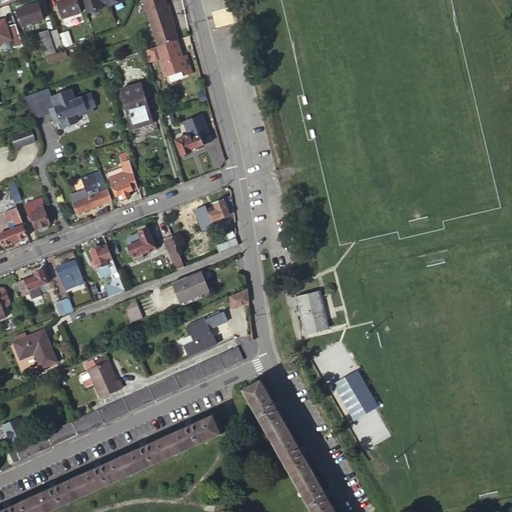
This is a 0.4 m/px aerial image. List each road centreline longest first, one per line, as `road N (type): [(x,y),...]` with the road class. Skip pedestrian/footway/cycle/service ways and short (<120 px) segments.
road 1 (residential): [(269,360),(0,482)]
road 2 (residential): [(250,243),(70,317)]
road 3 (residential): [(68,239),(238,171)]
road 4 (residential): [(238,171),(195,0)]
road 5 (residential): [(355,511),(269,360)]
road 6 (residential): [(68,239),(40,154),(46,123)]
